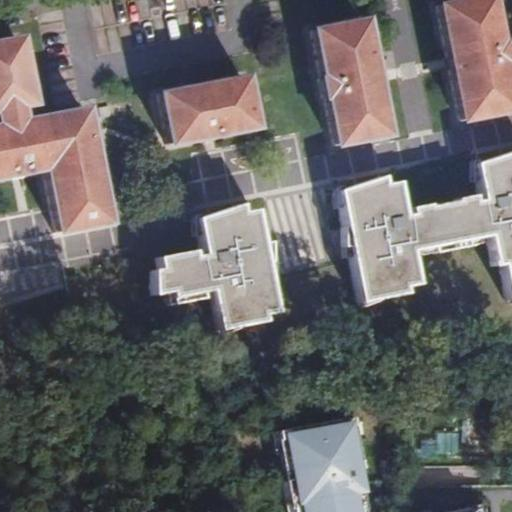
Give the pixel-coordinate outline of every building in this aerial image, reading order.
[(481,0),(456,0),(432,5),(444,64),(455,119),(505,111),(495,63),(498,61),(494,42),(490,42),(481,0)] [(355,21),(307,29),(315,71),(312,72),(317,98),(320,98),(329,144),(380,134),(368,79),(355,21)] [(0,175),(18,173),(37,169),(49,229),(99,220),(76,106),(15,119),(12,103),(23,101),(10,35),(0,36),(0,175)] [(238,75),(151,92),(162,144),(209,136),(249,128),(238,75)] [(375,177),(336,192),(333,193),(336,207),(343,245),(344,251),(345,257),(353,303),(356,302),(374,298),(398,294),(397,287),(411,284),(405,251),(413,249),(427,247),(428,251),(461,245),(460,240),(474,237),(483,236),(488,265),(496,264),(503,300),(506,299),(511,298),(511,149),(474,163),(468,165),(472,182),(475,201),(466,202),(465,197),(449,200),(450,206),(421,212),(419,205),(403,209),(404,215),(397,216),(389,182),(376,184),(375,177)] [(468,165),(474,163),(473,159),(464,162),(464,183),(472,182),(468,165)] [(333,193),(336,192),(335,187),(327,190),(328,209),(336,207),(333,193)] [(234,205),(195,219),(190,221),(194,236),(198,256),(188,258),(186,253),(152,260),(154,271),(146,272),(146,296),(159,294),(164,293),(166,305),(196,299),(195,293),(204,292),(212,331),(215,330),(233,327),(257,322),(256,315),(270,313),(262,274),(260,262),(250,210),(236,212),(234,205)] [(374,298),(356,302),(357,307),(375,301),(374,298)] [(233,330),(233,327),(215,330),(216,336),(233,330)] [(359,416),(351,417),(355,440),(362,439),(359,416)] [(471,511),(471,507),(455,510),(442,511),(358,511),(358,510),(351,469),(357,468),(359,468),(355,440),(351,417),(276,429),(279,450),(283,476),(288,511),(471,511)] [(279,450),(276,429),(268,431),(271,451),(279,450)] [(364,509),(357,468),(351,469),(358,510),(364,509)] [(288,511),(283,476),(275,477),(280,511),(288,511)] [(454,505),(455,510),(471,507),(471,511),(479,511),(477,501),(454,505)]
